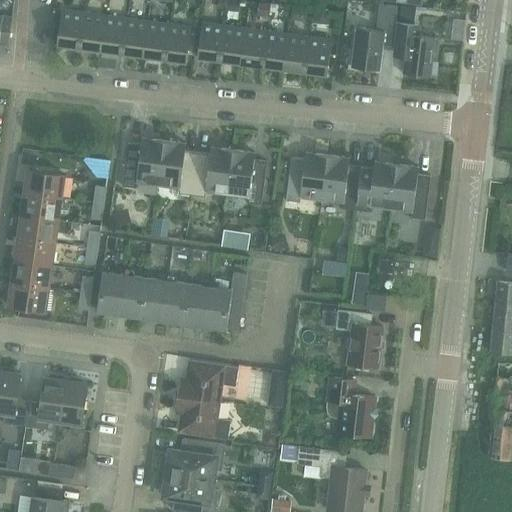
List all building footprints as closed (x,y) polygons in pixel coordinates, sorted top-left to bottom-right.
[(226,0),(226,9),(226,10),(239,12),(239,0),(226,0)] [(259,2),(257,15),(269,16),(269,11),(270,3),(259,2)] [(401,3),(399,22),(412,24),(413,24),(416,5),(401,3)] [(292,6),(291,19),(305,21),(306,7),(292,6)] [(315,8),(314,23),(328,25),(330,10),(315,8)] [(57,45),(79,48),(84,12),(62,9),(57,45)] [(84,12),(79,48),(99,50),(106,15),(84,12)] [(0,15),(0,43),(8,45),(12,17),(0,15)] [(106,15),(99,50),(121,53),(128,18),(106,15)] [(128,18),(121,53),(143,56),(149,21),(128,18)] [(382,44),(394,46),(397,22),(384,20),(383,30),(357,27),(351,67),(379,71),(382,44)] [(149,21),(143,56),(165,59),(170,24),(149,21)] [(197,58),(219,61),(225,25),(202,22),(197,58)] [(393,57),(404,58),(402,74),(430,77),(435,37),(420,35),(421,25),(413,24),(412,24),(399,22),(397,22),(394,46),(393,57)] [(170,24),(165,59),(186,62),(191,27),(170,24)] [(225,25),(219,61),(241,64),(246,28),(225,25)] [(246,28),(241,64),(264,67),(268,31),(246,28)] [(268,31),(264,67),(286,70),(291,34),(268,31)] [(291,34),(286,70),(308,72),(312,37),(291,34)] [(312,37),(308,72),(327,75),(331,39),(312,37)] [(128,143),(122,186),(136,188),(137,184),(158,186),(164,140),(142,137),(141,145),(128,143)] [(164,140),(158,186),(178,189),(178,193),(191,195),(197,152),(185,150),(186,142),(164,140)] [(197,152),(191,195),(205,197),(206,193),(226,196),(233,149),(211,146),(210,154),(197,152)] [(233,149),(226,196),(247,198),(247,203),(261,205),(267,161),(254,160),(255,152),(233,149)] [(300,198),(321,201),(328,154),(306,151),(304,159),(291,157),(285,201),(300,203),(300,198)] [(328,154),(321,201),(342,204),(341,208),(355,210),(361,166),(348,165),(349,157),(328,154)] [(361,166),(355,210),(369,212),(369,207),(390,210),(396,163),(374,160),(373,168),(361,166)] [(396,163),(390,210),(411,213),(410,217),(425,219),(430,176),(418,174),(419,166),(396,163)] [(29,169),(25,193),(61,198),(65,174),(29,169)] [(96,185),(94,203),(104,204),(107,187),(96,185)] [(25,193),(22,215),(58,220),(61,198),(25,193)] [(91,219),(102,220),(104,204),(94,203),(91,219)] [(123,210),(112,213),(117,227),(127,224),(123,210)] [(22,215),(19,238),(55,243),(58,220),(22,215)] [(154,221),(152,235),(168,237),(170,223),(154,221)] [(189,229),(188,238),(197,239),(198,230),(189,229)] [(224,229),(222,245),(235,247),(237,231),(224,229)] [(90,230),(87,248),(98,249),(100,232),(90,230)] [(281,235),(271,238),(275,251),(285,247),(281,235)] [(19,238),(16,260),(51,265),(55,243),(19,238)] [(424,244),(423,255),(436,257),(438,242),(432,241),(424,244)] [(339,247),(337,260),(347,261),(348,248),(339,247)] [(85,264),(96,265),(98,249),(87,248),(85,264)] [(117,253),(115,266),(125,268),(127,254),(117,253)] [(380,259),(378,271),(393,273),(394,261),(380,259)] [(16,260),(12,283),(48,288),(51,265),(16,260)] [(103,270),(97,311),(238,331),(246,274),(233,272),(230,288),(103,270)] [(83,276),(81,293),(91,295),(94,277),(83,276)] [(511,282),(498,281),(495,305),(511,306),(511,282)] [(12,283),(9,306),(45,312),(48,288),(12,283)] [(354,288),(352,303),(363,304),(365,289),(354,288)] [(78,309),(89,311),(91,295),(81,293),(78,309)] [(511,306),(495,305),(493,328),(511,329),(511,306)] [(336,327),(336,329),(351,331),(351,337),(348,339),(347,347),(349,350),(348,363),(378,367),(383,327),(371,326),(372,314),(338,310),(338,312),(336,322),(336,327)] [(490,351),(511,353),(511,329),(493,328),(490,351)] [(180,377),(178,395),(220,401),(222,384),(235,386),(238,367),(189,360),(186,378),(180,377)] [(0,411),(5,412),(3,423),(25,426),(29,401),(17,399),(21,374),(16,374),(16,370),(2,368),(0,367),(0,411)] [(29,401),(25,426),(48,430),(49,419),(60,421),(66,377),(64,377),(50,375),(50,378),(45,377),(41,403),(29,401)] [(66,377),(60,421),(71,422),(70,433),(80,434),(87,384),(82,383),(83,380),(69,378),(66,377)] [(331,416),(335,418),(340,419),(338,433),(370,437),(372,419),(372,418),(371,418),(372,408),(374,408),(373,408),(375,397),(353,394),(355,380),(330,377),(327,407),(327,412),(331,416)] [(181,414),(178,432),(228,439),(230,420),(217,418),(220,401),(178,395),(175,413),(181,414)] [(269,395),(267,405),(282,407),(284,397),(269,395)] [(266,434),(265,444),(275,445),(277,435),(266,434)] [(168,459),(164,462),(162,472),(214,479),(215,470),(221,471),(225,444),(188,439),(186,451),(170,449),(168,459)] [(282,449),(281,459),(297,461),(298,451),(299,446),(282,444),(282,449)] [(297,461),(297,463),(305,464),(322,466),(321,477),(331,478),(328,510),(344,511),(360,511),(363,495),(364,483),(366,470),(345,468),(346,452),(324,449),(299,446),(298,451),(297,461)] [(40,458),(38,474),(48,475),(50,463),(51,460),(40,458)] [(50,463),(48,475),(74,479),(75,467),(50,463)] [(260,470),(258,485),(271,487),(273,472),(260,470)] [(164,486),(163,496),(179,499),(177,511),(185,511),(215,511),(218,490),(212,489),(214,479),(162,472),(161,482),(164,486)] [(31,496),(28,511),(67,511),(69,501),(60,500),(62,488),(38,484),(36,497),(31,496)] [(269,501),(271,487),(258,485),(256,499),(269,501)] [(273,500),(272,511),(275,511),(288,511),(289,502),(273,500)]
